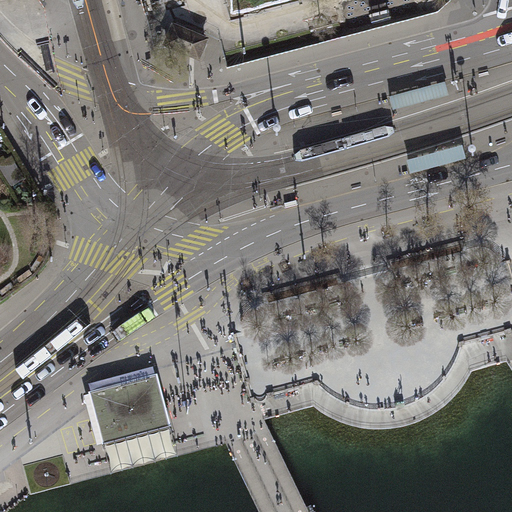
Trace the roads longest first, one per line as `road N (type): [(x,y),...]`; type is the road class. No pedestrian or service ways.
road 1 (tertiary): [(323,97),(268,85),(193,100),(114,95),(35,59),(0,23)]
road 2 (secondary): [(238,250),(330,213),(511,165)]
road 3 (secondary): [(6,376),(58,370),(238,250)]
road 4 (secondary): [(323,97),(224,135),(142,222)]
road 5 (tertiary): [(0,58),(59,124),(99,187),(142,222)]
road 6 (secondary): [(142,222),(89,299),(6,376)]
road 7 (secondary): [(511,45),(323,97)]
